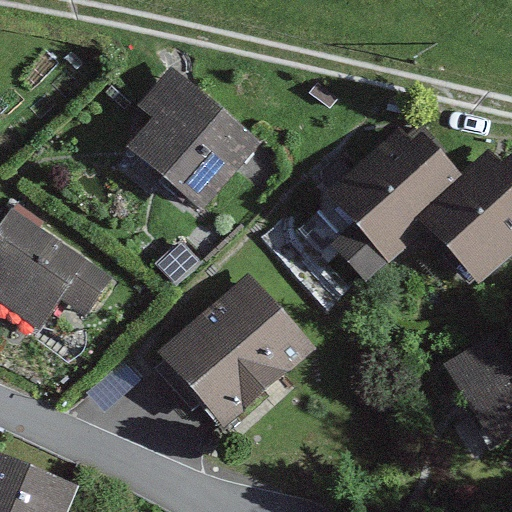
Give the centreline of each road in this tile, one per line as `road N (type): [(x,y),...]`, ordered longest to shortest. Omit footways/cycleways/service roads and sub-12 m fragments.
road 1 (track): [(15,0),(395,84)]
road 2 (residential): [(0,409),(223,511)]
